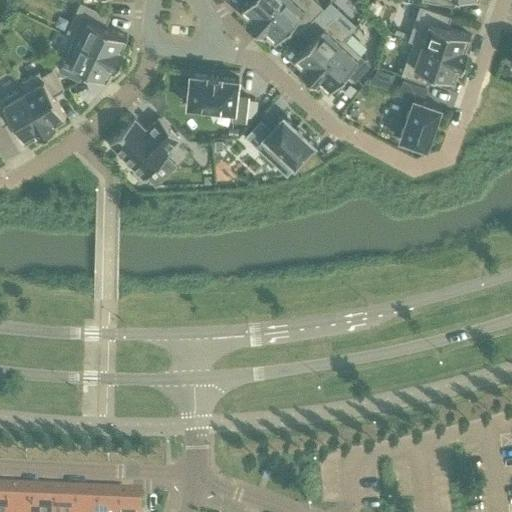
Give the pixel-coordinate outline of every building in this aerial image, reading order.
[(247,18),(256,27),(280,0),(248,0),(241,8),(249,15),(247,18)] [(292,23),(301,32),(318,14),(324,7),(316,0),(280,0),(256,27),(265,35),(267,32),(276,40),(292,23)] [(81,1),(65,33),(120,59),(125,48),(122,46),(127,36),(105,26),(111,15),(81,1)] [(420,5),(408,38),(466,58),(470,47),(466,45),(470,35),(448,27),(452,15),(420,5)] [(300,68),(309,76),(350,32),(333,16),(327,23),(318,14),(301,32),(310,40),(294,57),(303,65),(300,68)] [(350,32),(309,76),(318,85),(321,82),(329,90),(345,72),(354,81),(370,63),(345,39),(351,32),(350,32)] [(120,59),(65,33),(65,34),(73,38),(58,70),(80,80),(85,69),(107,79),(112,69),(115,71),(120,59)] [(466,58),(408,38),(408,39),(413,41),(401,74),(428,83),(432,72),(455,80),(458,69),(462,70),(466,58)] [(39,71),(19,83),(47,131),(58,125),(56,122),(66,116),(54,95),(64,89),(52,69),(41,75),(39,71)] [(191,73),(187,105),(233,110),(232,120),(246,121),(249,96),(237,95),(239,79),(191,73)] [(422,101),(426,87),(404,79),(399,93),(406,96),(414,98),(413,100),(414,100),(408,116),(400,113),(394,131),(402,134),(401,136),(400,138),(402,139),(425,147),(427,147),(428,145),(427,145),(432,131),(433,131),(433,130),(435,125),(435,124),(435,123),(440,109),(441,107),(439,106),(422,101)] [(47,131),(19,83),(18,83),(20,87),(0,99),(0,121),(2,126),(13,119),(25,140),(35,134),(37,137),(47,131)] [(284,112),(270,127),(261,118),(245,136),(255,146),(263,137),(295,166),(317,143),(306,133),(306,132),(295,122),(284,112)] [(134,118),(110,142),(127,159),(144,178),(169,153),(166,150),(179,137),(159,116),(146,129),(134,118)] [(215,140),(215,150),(223,149),(223,140),(215,140)] [(269,480),(272,471),(265,469),(262,477),(269,480)] [(0,511),(9,511),(10,494),(0,493),(0,511)] [(9,511),(31,511),(32,495),(10,494),(9,511)] [(31,511),(52,511),(54,496),(32,495),(31,511)] [(52,511),(74,511),(75,497),(54,496),(52,511)] [(74,511),(96,511),(97,498),(75,497),(74,511)] [(96,511),(117,511),(118,499),(97,498),(96,511)] [(118,499),(117,511),(140,511),(141,500),(118,499)]
